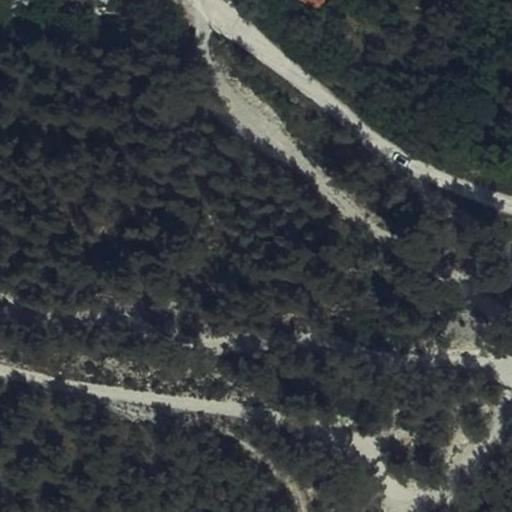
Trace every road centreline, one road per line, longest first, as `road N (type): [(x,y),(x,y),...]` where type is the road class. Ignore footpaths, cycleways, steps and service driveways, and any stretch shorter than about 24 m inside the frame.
road 1 (track): [(361,446),(317,424),(76,390),(0,368)]
road 2 (unclassified): [(213,0),(235,33),(419,172),(511,205)]
road 3 (track): [(511,420),(441,492),(421,498),(400,496),(375,453),(361,446),(350,463),(343,511)]
road 4 (track): [(419,172),(423,196),(511,250)]
